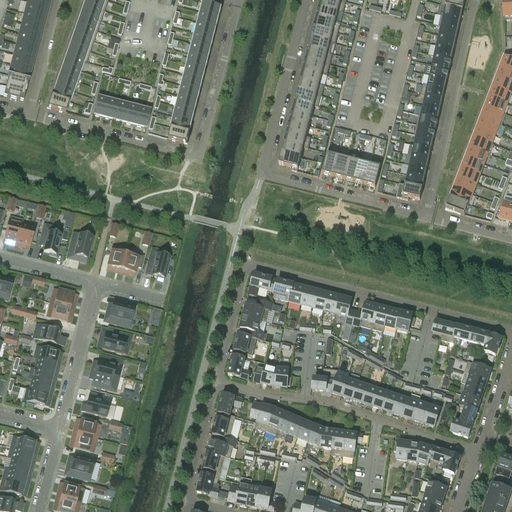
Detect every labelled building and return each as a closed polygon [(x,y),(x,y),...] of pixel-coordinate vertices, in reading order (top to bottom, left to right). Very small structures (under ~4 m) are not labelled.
[(48,0),(27,0),(27,4),(47,9),(48,0)] [(99,0),(85,0),(83,6),(104,13),(108,3),(99,0)] [(343,15),(346,4),(330,0),(320,0),(319,8),(338,13),(338,14),(343,15)] [(445,8),(463,12),(465,1),(459,0),(441,0),(440,7),(445,8)] [(511,20),(511,0),(502,0),(503,22),(511,20)] [(203,3),(200,14),(219,19),(221,8),(211,6),(211,5),(203,3)] [(27,4),(24,14),(44,19),(47,9),(27,4)] [(83,6),(80,16),(101,23),(104,13),(83,6)] [(439,7),(437,17),(443,18),(460,22),(463,12),(445,8),(440,7),(439,7)] [(336,24),(336,23),(338,14),(338,13),(319,8),(316,19),(336,24)] [(44,19),(24,14),(22,25),(41,30),(44,19)] [(200,14),(197,24),(216,29),(219,19),(200,14)] [(80,16),(76,26),(97,34),(101,23),(80,16)] [(435,16),(433,26),(438,27),(438,28),(441,28),(458,32),(460,22),(443,18),(437,17),(435,16)] [(341,24),(336,23),(336,24),(316,19),(313,29),(338,35),(341,24)] [(197,24),(195,35),(213,40),(216,29),(197,24)] [(41,30),(22,25),(19,36),(38,41),(41,30)] [(76,26),(73,37),(93,44),(97,34),(76,26)] [(438,38),(456,42),(458,32),(441,28),(438,38)] [(313,29),(311,39),(333,45),(333,46),(335,46),(338,35),(313,29)] [(195,35),(192,45),(210,50),(213,40),(195,35)] [(19,36),(16,46),(36,51),(38,41),(19,36)] [(73,37),(69,47),(90,54),(93,44),(73,37)] [(436,48),(454,52),(456,42),(438,38),(436,48)] [(330,56),(330,55),(333,46),(333,45),(311,39),(308,50),(330,56)] [(192,45),(189,56),(208,61),(210,50),(192,45)] [(16,46),(13,57),(33,62),(36,51),(16,46)] [(430,46),(428,56),(434,58),(451,61),(454,52),(436,48),(430,46)] [(83,64),(86,65),(90,54),(69,47),(65,57),(84,63),(83,64)] [(330,56),(308,50),(305,60),(330,67),(332,56),(330,55),(330,56)] [(189,56),(187,66),(205,71),(208,61),(189,56)] [(30,72),(33,62),(13,57),(11,67),(30,72)] [(65,57),(62,67),(80,74),(83,64),(84,63),(65,57)] [(432,68),(449,71),(451,61),(434,58),(432,68)] [(500,68),(511,72),(511,60),(504,58),(500,68)] [(322,76),(327,78),(330,67),(305,60),(303,71),(322,76)] [(187,66),(184,77),(202,81),(205,71),(187,66)] [(426,66),(424,76),(429,78),(429,77),(447,81),(449,71),(432,68),(426,66)] [(11,67),(8,78),(28,83),(30,72),(11,67)] [(62,67),(58,78),(77,84),(80,74),(62,67)] [(511,72),(500,68),(496,78),(511,84),(511,72)] [(320,86),(322,76),(303,71),(300,81),(320,86)] [(424,76),(422,86),(423,86),(427,87),(445,91),(447,81),(429,77),(429,78),(424,76)] [(184,77),(181,87),(200,92),(202,81),(184,77)] [(25,93),(28,83),(8,78),(5,88),(25,93)] [(58,78),(55,88),(73,94),(77,84),(58,78)] [(492,88),(511,96),(511,93),(511,84),(496,78),(492,88)] [(320,86),(300,81),(297,92),(322,98),(324,87),(320,86)] [(420,97),(425,98),(425,97),(442,101),(445,91),(427,87),(423,86),(420,97)] [(181,87),(179,98),(197,102),(200,92),(181,87)] [(22,104),(25,93),(5,88),(3,99),(22,104)] [(55,88),(51,98),(69,104),(68,105),(69,105),(73,94),(55,88)] [(511,96),(492,88),(488,98),(507,106),(511,96)] [(314,107),(314,108),(319,109),(322,98),(297,92),(295,102),(314,107)] [(65,115),(68,105),(69,104),(51,98),(51,97),(46,109),(55,112),(65,115)] [(425,98),(423,107),(440,111),(442,101),(425,97),(425,98)] [(103,119),(108,101),(97,98),(93,117),(103,119)] [(179,98),(176,108),(194,113),(197,102),(179,98)] [(504,115),(507,106),(488,98),(484,109),(503,116),(504,115)] [(119,104),(108,101),(103,119),(114,122),(119,104)] [(314,107),(295,102),(292,113),(312,118),(314,108),(314,107)] [(129,106),(119,104),(114,122),(125,125),(129,106)] [(140,109),(129,106),(125,125),(135,128),(140,109)] [(422,109),(420,117),(438,121),(440,111),(423,107),(422,109)] [(176,108),(173,119),(192,123),(194,113),(176,108)] [(151,112),(140,109),(135,128),(146,130),(151,112)] [(500,126),(499,126),(502,127),(506,116),(504,115),(503,116),(484,109),(481,119),(500,126)] [(312,118),(292,113),(289,123),(309,128),(312,118)] [(416,127),(436,131),(438,121),(418,117),(416,127)] [(173,119),(170,130),(171,130),(189,134),(192,123),(173,119)] [(500,126),(481,119),(477,129),(496,136),(499,126),(500,126)] [(306,138),(309,128),(289,123),(287,134),(306,139),(306,138)] [(414,137),(416,137),(433,141),(436,131),(416,127),(414,137)] [(492,146),(496,136),(477,129),(473,139),(492,146)] [(190,134),(189,134),(171,130),(168,141),(178,144),(178,143),(187,146),(190,134)] [(303,149),(303,150),(308,151),(311,139),(306,138),(306,139),(287,134),(284,144),(303,149)] [(414,147),(431,151),(433,141),(416,137),(414,147)] [(492,146),(473,139),(469,149),(488,156),(488,157),(490,158),(494,147),(492,146)] [(281,154),(301,160),(303,150),(303,149),(284,144),(281,154)] [(410,146),(407,156),(412,157),(429,161),(431,151),(414,147),(410,146)] [(469,149),(465,159),(484,166),(488,157),(488,156),(469,149)] [(339,154),(328,151),(322,176),(333,178),(339,154)] [(297,174),(301,160),(281,154),(278,165),(292,169),(291,172),(297,174)] [(350,156),(339,154),(333,178),(343,181),(349,161),(350,156)] [(412,157),(409,167),(427,171),(429,161),(412,157)] [(369,166),(364,187),(375,189),(380,169),(382,161),(371,159),(369,166)] [(480,176),(484,166),(465,159),(461,169),(480,176)] [(359,164),(349,161),(343,181),(354,184),(359,164)] [(369,166),(359,164),(354,184),(364,187),(369,166)] [(409,167),(407,177),(424,181),(427,171),(409,167)] [(480,176),(461,169),(457,179),(476,186),(480,176)] [(407,177),(405,187),(422,191),(424,181),(407,177)] [(454,189),(472,196),(476,186),(457,179),(454,189)] [(399,185),(396,199),(402,200),(408,202),(409,199),(420,201),(422,191),(405,187),(399,185)] [(450,199),(469,207),(472,196),(454,189),(450,199)] [(503,203),(499,221),(510,224),(511,215),(511,198),(506,197),(504,204),(503,203)] [(10,199),(6,211),(12,213),(15,201),(10,199)] [(465,217),(469,207),(450,199),(446,210),(465,217)] [(39,207),(35,219),(42,220),(45,208),(39,207)] [(71,228),(75,215),(67,213),(63,226),(71,228)] [(21,226),(22,226),(23,222),(10,219),(4,241),(11,242),(10,246),(16,248),(21,226)] [(109,237),(115,239),(118,227),(112,225),(109,237)] [(21,226),(16,248),(22,249),(23,245),(29,247),(34,229),(22,226),(21,226)] [(44,226),(41,238),(47,239),(43,253),(49,254),(49,256),(57,258),(59,249),(57,248),(60,237),(54,235),(55,229),(44,226)] [(74,234),(68,255),(77,258),(76,261),(85,264),(86,260),(92,239),(74,234)] [(145,234),(142,246),(148,247),(151,235),(145,234)] [(121,271),(126,252),(112,249),(108,267),(121,271)] [(126,252),(121,271),(128,273),(127,276),(133,278),(134,274),(135,274),(136,268),(141,270),(144,258),(139,257),(140,256),(126,252)] [(151,255),(145,275),(157,278),(156,282),(162,284),(163,280),(164,280),(170,255),(158,252),(157,256),(151,255)] [(269,292),(272,281),(254,276),(249,296),(256,298),(258,290),(269,292)] [(31,285),(43,288),(45,282),(33,279),(31,285)] [(0,300),(7,302),(9,296),(12,284),(0,280),(0,300)] [(293,286),(272,281),(269,292),(274,294),(273,299),(289,304),(293,286)] [(293,286),(289,304),(301,307),(305,289),(293,286)] [(317,292),(305,289),(301,307),(312,310),(317,292)] [(51,305),(69,310),(73,296),(54,291),(51,305)] [(317,292),(312,310),(324,313),(328,295),(317,292)] [(340,298),(328,295),(324,313),(335,316),(340,298)] [(349,312),(352,301),(340,298),(335,316),(347,319),(346,325),(352,327),(356,314),(349,312)] [(109,305),(107,311),(111,312),(108,324),(129,329),(134,311),(135,306),(117,301),(116,306),(113,305),(113,306),(109,305)] [(259,302),(257,308),(269,312),(270,312),(272,305),(259,302)] [(69,310),(51,305),(47,318),(70,324),(72,317),(68,316),(69,310)] [(363,315),(356,314),(352,327),(359,329),(359,328),(371,331),(377,308),(365,305),(363,315)] [(260,322),(260,323),(266,324),(269,312),(257,308),(246,306),(243,318),(260,322)] [(23,318),(24,312),(25,312),(13,308),(11,314),(23,318)] [(383,334),(385,328),(389,311),(377,308),(371,331),(383,334)] [(401,314),(389,311),(385,328),(396,331),(401,314)] [(24,312),(23,318),(27,319),(35,321),(36,315),(24,312)] [(413,317),(401,314),(396,331),(408,334),(410,327),(413,328),(415,320),(412,319),(413,317)] [(251,332),(249,338),(249,339),(257,341),(262,342),(264,336),(257,334),(260,323),(260,322),(243,318),(240,330),(251,332)] [(453,345),(455,339),(454,339),(457,328),(435,322),(432,334),(442,336),(441,342),(453,345)] [(37,326),(33,340),(64,347),(66,339),(58,337),(59,332),(37,326)] [(453,345),(453,346),(460,347),(461,341),(471,344),(474,332),(457,328),(454,339),(455,339),(453,345)] [(103,343),(99,342),(97,348),(101,349),(101,350),(126,356),(131,338),(106,331),(103,343)] [(486,348),(490,336),(474,332),(471,344),(486,348)] [(21,336),(21,337),(19,343),(29,346),(31,339),(21,336)] [(238,336),(233,357),(244,361),(244,360),(246,355),(253,357),(257,341),(249,339),(249,338),(238,336)] [(501,340),(490,336),(486,348),(484,353),(495,357),(501,340)] [(4,343),(15,347),(17,341),(16,340),(12,339),(5,337),(4,343)] [(366,353),(368,346),(360,344),(358,351),(360,351),(366,353)] [(38,360),(55,364),(58,354),(37,348),(34,359),(38,360)] [(347,355),(354,359),(356,355),(350,351),(347,355)] [(371,355),(369,360),(376,364),(378,359),(371,355)] [(92,371),(118,378),(122,363),(99,357),(98,364),(94,363),(92,371)] [(244,361),(233,357),(228,376),(248,381),(250,374),(241,372),(244,361)] [(52,375),(55,364),(38,360),(35,370),(52,375)] [(464,375),(469,377),(470,376),(487,382),(491,371),(468,363),(464,375)] [(144,375),(147,367),(140,365),(138,374),(144,375)] [(261,385),(273,388),(276,370),(266,367),(265,371),(261,385)] [(35,370),(31,369),(28,380),(32,381),(50,385),(52,375),(35,370)] [(261,385),(265,371),(257,369),(253,383),(261,385)] [(276,370),(273,388),(287,389),(287,387),(290,387),(291,379),(288,379),(289,371),(276,370)] [(118,378),(92,371),(89,380),(93,381),(92,387),(114,393),(118,378)] [(312,392),(331,394),(337,377),(338,372),(323,371),(322,381),(313,380),(312,392)] [(464,375),(461,385),(466,386),(484,392),(487,382),(470,376),(469,377),(464,375)] [(348,380),(337,377),(331,394),(342,398),(348,380)] [(342,398),(352,401),(358,384),(348,380),(342,398)] [(47,396),(50,385),(32,381),(30,391),(47,396)] [(368,387),(358,384),(352,401),(362,405),(368,387)] [(480,403),(484,392),(466,386),(463,397),(480,403)] [(362,405),(373,408),(378,391),(368,387),(362,405)] [(30,391),(26,390),(23,401),(44,407),(47,396),(30,391)] [(389,394),(378,391),(373,408),(383,411),(389,394)] [(383,411),(393,415),(399,397),(389,394),(383,411)] [(83,406),(81,412),(85,413),(106,419),(109,407),(100,404),(101,398),(90,395),(87,407),(83,406)] [(409,401),(403,418),(414,422),(420,404),(419,404),(421,398),(412,395),(410,401),(409,401)] [(229,417),(230,417),(232,407),(241,409),(242,401),(223,396),(218,414),(229,417)] [(409,401),(399,397),(393,415),(403,418),(409,401)] [(465,409),(477,413),(480,403),(463,397),(459,407),(465,409)] [(430,408),(420,404),(414,422),(424,425),(430,408)] [(258,420),(261,407),(254,405),(250,418),(258,420)] [(265,432),(273,410),(261,407),(258,420),(255,430),(265,432)] [(434,429),(440,411),(430,408),(424,425),(434,429)] [(471,429),(477,413),(465,409),(460,425),(471,429)] [(278,431),(285,415),(273,410),(265,432),(275,437),(278,431)] [(212,436),(223,439),(230,441),(235,418),(230,417),(229,417),(218,414),(212,436)] [(287,435),(295,419),(285,415),(278,431),(287,435)] [(297,439),(304,423),(295,419),(287,435),(297,439)] [(77,436),(96,440),(99,427),(81,422),(77,436)] [(307,444),(314,427),(304,423),(297,439),(307,444)] [(460,425),(454,423),(451,434),(468,440),(471,429),(460,425)] [(110,424),(108,430),(120,433),(122,427),(110,424)] [(319,449),(324,431),(314,427),(307,444),(319,449)] [(332,451),(335,433),(324,431),(319,449),(332,451)] [(342,458),(346,434),(335,433),(332,451),(331,457),(342,458)] [(361,444),(362,437),(346,434),(342,458),(353,460),(356,443),(361,444)] [(96,440),(77,436),(74,449),(92,454),(96,440)] [(32,454),(32,455),(36,456),(38,445),(35,444),(13,438),(10,449),(14,450),(32,454)] [(211,442),(207,454),(225,459),(231,461),(234,449),(235,449),(236,442),(230,441),(223,439),(221,445),(211,442)] [(407,463),(410,444),(398,443),(398,446),(395,446),(394,453),(397,454),(396,461),(407,463)] [(410,444),(407,463),(417,464),(422,446),(410,444)] [(422,446),(417,464),(427,467),(429,461),(433,450),(422,446)] [(29,465),(32,455),(32,454),(14,450),(12,461),(29,465)] [(429,461),(445,466),(449,455),(433,450),(429,461)] [(207,454),(202,475),(214,478),(213,479),(218,481),(219,481),(225,459),(207,454)] [(445,466),(443,472),(454,476),(460,459),(449,455),(445,466)] [(102,456),(100,462),(112,465),(114,459),(102,456)] [(305,461),(312,465),(314,461),(308,457),(305,461)] [(511,460),(502,457),(493,486),(505,490),(510,474),(511,468),(511,460)] [(68,470),(66,476),(69,477),(68,477),(89,482),(90,481),(94,464),(82,461),(74,459),(73,459),(69,458),(68,464),(71,465),(70,470),(68,470)] [(9,471),(26,475),(29,465),(12,461),(9,471)] [(321,465),(314,461),(312,465),(318,469),(321,465)] [(24,486),(26,475),(9,471),(5,470),(2,480),(24,486)] [(318,479),(320,475),(314,471),(311,475),(318,479)] [(330,477),(337,481),(340,477),(333,473),(330,477)] [(202,475),(197,494),(217,499),(219,492),(218,492),(220,487),(217,486),(218,481),(213,479),(214,478),(202,475)] [(327,479),(320,475),(318,479),(324,483),(327,479)] [(346,481),(340,477),(337,481),(343,485),(346,481)] [(334,486),(337,482),(330,478),(327,482),(334,486)] [(24,486),(2,480),(0,489),(0,491),(21,497),(21,496),(25,497),(28,487),(24,486)] [(236,504),(236,505),(247,507),(250,489),(252,482),(241,480),(239,490),(236,504)] [(343,486),(337,482),(334,486),(340,490),(343,486)] [(429,484),(426,494),(443,500),(447,490),(429,484)] [(64,486),(61,499),(79,504),(86,506),(89,492),(83,491),(64,486)] [(489,497),(511,504),(511,492),(505,490),(493,486),(489,497)] [(93,488),(92,494),(104,497),(105,491),(93,488)] [(231,488),(228,502),(236,504),(239,490),(231,488)] [(250,489),(247,507),(257,509),(261,491),(250,489)] [(261,491),(257,509),(269,511),(273,511),(275,506),(270,504),(272,494),(261,491)] [(440,511),(443,500),(426,494),(422,505),(440,511)] [(314,511),(316,503),(317,498),(306,496),(303,507),(295,505),(293,511),(314,511)] [(511,504),(489,497),(486,507),(501,511),(510,511),(511,508),(511,504)] [(0,511),(12,511),(13,511),(15,511),(21,511),(23,505),(0,499),(0,511)] [(77,511),(79,504),(61,499),(57,511),(77,511)] [(326,511),(328,507),(316,503),(314,511),(326,511)]
